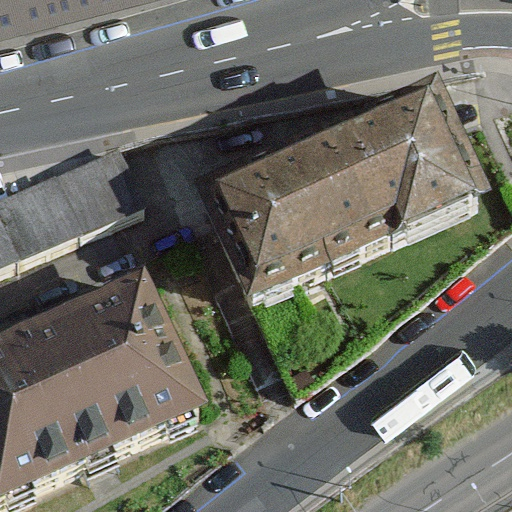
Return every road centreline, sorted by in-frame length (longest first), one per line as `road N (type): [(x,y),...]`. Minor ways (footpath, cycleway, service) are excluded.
road 1 (secondary): [(511,302),(241,511)]
road 2 (secondary): [(317,37),(0,107)]
road 3 (secondary): [(317,37),(511,33)]
